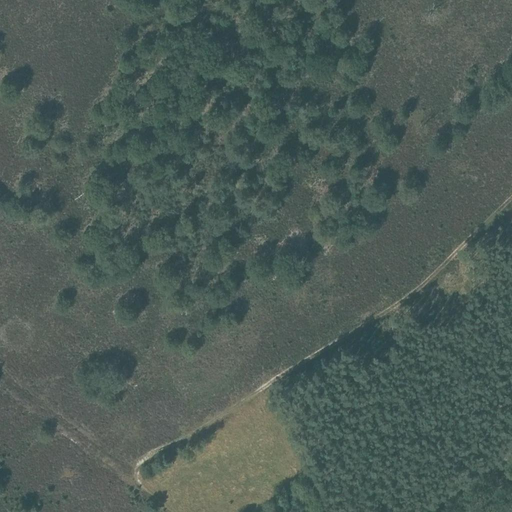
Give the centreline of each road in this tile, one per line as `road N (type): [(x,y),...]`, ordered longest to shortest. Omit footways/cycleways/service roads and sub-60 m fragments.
road 1 (track): [(199,431),(388,309),(511,198)]
road 2 (track): [(199,431),(141,467),(135,480),(167,511)]
